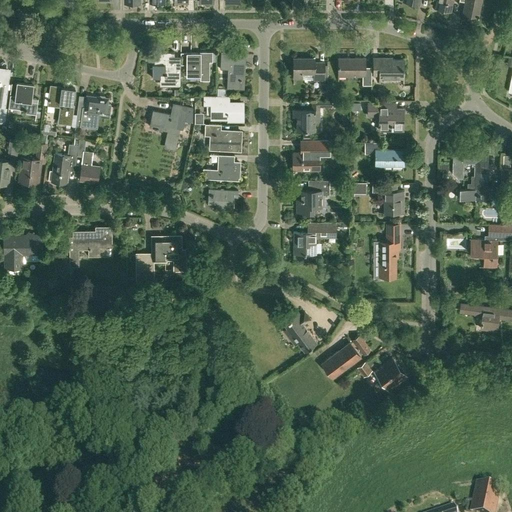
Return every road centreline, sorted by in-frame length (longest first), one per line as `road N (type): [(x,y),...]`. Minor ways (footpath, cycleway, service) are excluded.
road 1 (residential): [(0,216),(161,210),(233,237),(251,231),(262,212),(263,23)]
road 2 (residential): [(511,361),(428,341),(431,151),(443,126),(478,102)]
road 3 (residential): [(478,102),(460,60),(439,44),(363,24),(263,23)]
road 4 (residential): [(1,51),(126,80),(135,23)]
road 5 (unclassified): [(263,23),(135,23)]
